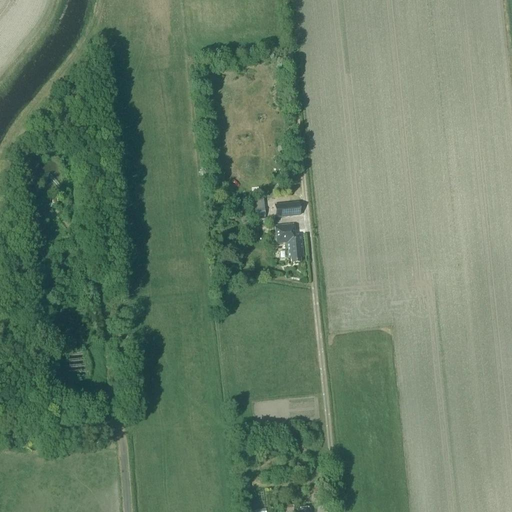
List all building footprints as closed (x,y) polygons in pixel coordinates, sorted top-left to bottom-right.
[(264,220),(262,203),(252,205),(254,222),(264,220)] [(276,220),(299,217),(298,203),(274,205),(276,220)] [(301,236),(295,236),(294,225),(274,227),(276,244),(286,244),(288,259),(291,259),(291,264),(300,263),(300,258),(303,257),(301,236)] [(90,406),(89,397),(75,399),(76,408),(90,406)] [(248,490),(248,476),(236,476),(237,491),(248,490)]
